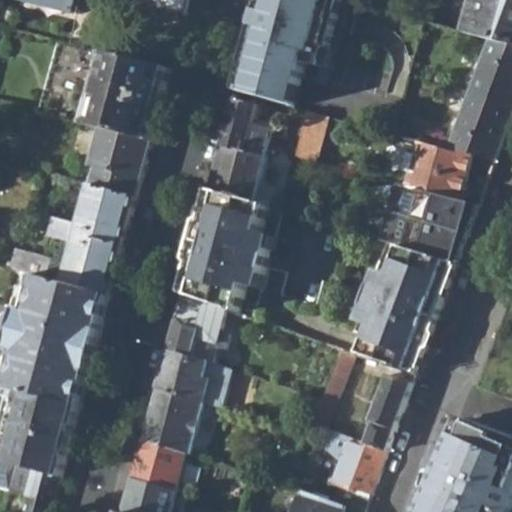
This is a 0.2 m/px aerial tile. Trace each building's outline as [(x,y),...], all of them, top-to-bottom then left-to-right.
[(25,0),(24,6),(77,19),(81,0),(25,0)] [(190,0),(156,0),(156,4),(186,16),(190,0)] [(494,41),(511,46),(511,0),(475,0),(466,34),(494,41)] [(283,83),(331,97),(341,63),(348,65),(359,26),(310,13),(305,33),(308,33),(302,53),(293,50),(283,83)] [(511,46),(494,41),(473,97),(511,112),(511,46)] [(98,129),(152,141),(171,71),(54,43),(37,115),(98,129)] [(452,153),(498,165),(511,126),(511,112),(473,97),(452,153)] [(236,101),(223,149),(267,161),(271,147),(274,133),(271,126),(257,123),(261,108),(236,101)] [(303,140),(323,145),(329,120),(310,114),(303,140)] [(92,188),(137,199),(152,141),(98,129),(94,146),(100,147),(95,168),(90,167),(86,186),(92,188)] [(419,143),(416,157),(426,160),(421,178),(411,175),(408,188),(423,192),(452,200),(464,203),(472,175),(492,180),(498,165),(452,153),(419,143)] [(255,206),(266,209),(270,193),(260,190),(267,161),(223,149),(211,193),(255,206)] [(401,172),(411,175),(421,178),(426,160),(416,157),(406,155),(401,172)] [(68,286),(110,297),(137,199),(92,188),(81,230),(59,224),(55,239),(78,245),(68,286)] [(452,200),(423,192),(405,248),(460,265),(467,246),(440,239),(452,200)] [(256,293),(268,263),(268,262),(270,241),(260,239),(268,210),(266,209),(255,206),(211,193),(182,302),(226,316),(238,320),(246,292),(256,293)] [(380,275),(372,289),(371,290),(360,325),(371,330),(360,359),(418,377),(460,265),(405,248),(402,248),(390,279),(380,275)] [(34,277),(24,314),(31,315),(41,279),(34,277)] [(24,314),(12,356),(19,358),(9,394),(13,395),(80,410),(110,297),(68,286),(41,279),(31,315),(24,314)] [(211,367),(226,316),(182,302),(168,352),(209,366),(211,367)] [(336,421),(359,354),(344,349),(321,416),(336,421)] [(158,389),(204,404),(211,383),(204,381),(209,366),(168,352),(158,389)] [(2,392),(9,394),(19,358),(12,356),(2,392)] [(365,444),(390,453),(415,385),(387,375),(367,429),(370,430),(365,444)] [(190,457),(204,404),(158,389),(146,442),(190,457)] [(52,511),(61,479),(80,410),(13,395),(0,443),(0,462),(14,467),(7,494),(26,498),(22,511),(52,511)] [(511,511),(511,435),(464,416),(421,511),(511,511)] [(358,491),(373,497),(390,453),(365,444),(351,440),(335,486),(342,488),(357,494),(358,491)] [(126,511),(174,511),(190,457),(146,442),(126,511)] [(349,510),(354,511),(367,511),(373,497),(358,491),(357,494),(342,488),(336,506),(349,510)] [(348,511),(349,510),(336,506),(304,495),(297,511),(348,511)]
